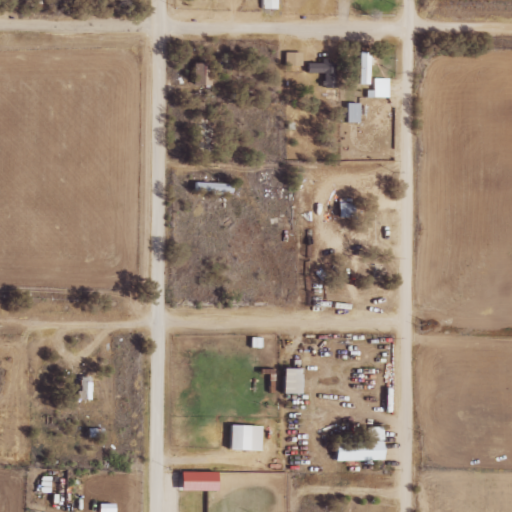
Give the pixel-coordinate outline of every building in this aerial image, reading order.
[(257,0),(257,9),(275,9),(274,0),(257,0)] [(299,52),(282,53),(282,66),(299,66),(299,52)] [(366,52),(356,52),(355,85),(366,85),(366,52)] [(321,74),(320,88),(332,88),(333,64),(304,62),(304,73),(321,74)] [(191,86),(208,86),(207,64),(190,64),(191,86)] [(385,98),(386,79),(371,79),(370,91),(364,91),(364,98),(385,98)] [(343,123),(357,124),(357,104),(343,104),(343,123)] [(335,222),(348,223),(348,203),(335,203),(335,222)] [(294,395),(295,370),(278,369),(277,394),(294,395)] [(87,400),(87,377),(76,378),(77,401),(87,400)] [(256,451),(257,427),(225,426),(225,451),(256,451)] [(330,443),(331,462),(379,461),(378,428),(362,428),(362,442),(330,443)] [(212,472),(175,472),(175,491),(212,490),(212,472)]
